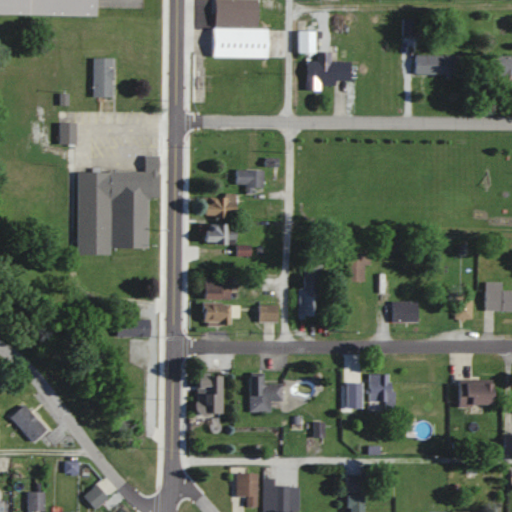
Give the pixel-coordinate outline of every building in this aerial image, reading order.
[(0,0),(0,14),(92,17),(91,0),(0,0)] [(260,1),(259,25),(216,27),(216,2),(260,1)] [(211,27),(213,59),(270,57),(269,28),(216,27),(211,27)] [(293,53),(311,53),(311,30),(293,30),(293,53)] [(457,55),(411,55),(411,75),(457,75),(457,55)] [(485,75),(511,75),(511,55),(485,56),(485,75)] [(89,97),(109,97),(109,58),(89,58),(89,97)] [(302,61),(302,90),(317,90),(317,81),(347,81),(347,61),(302,61)] [(73,123),(55,123),(55,144),(73,144),(73,123)] [(155,197),(155,154),(140,154),(140,171),(74,170),(73,254),(106,254),(107,246),(144,247),(144,197),(155,197)] [(260,168),(232,168),(232,185),(260,185),(260,168)] [(232,193),(199,193),(199,214),(232,214),(232,193)] [(197,242),(230,242),(230,229),(222,229),(222,221),(197,221),(197,242)] [(367,239),(344,239),(344,280),(361,280),(361,264),(367,264),(367,239)] [(295,287),(295,316),(315,316),(315,263),(301,263),(301,287),(295,287)] [(226,298),(226,278),(197,278),(197,298),(226,298)] [(490,282),(489,307),(511,307),(511,289),(505,290),(506,281),(490,282)] [(469,291),(451,291),(451,318),(469,318),(469,291)] [(414,300),(388,300),(388,321),(414,321),(414,300)] [(274,320),(274,304),(255,304),(255,320),(274,320)] [(198,305),(198,325),(227,325),(227,316),(234,316),(234,305),(198,305)] [(147,335),(147,318),(113,318),(113,335),(147,335)] [(246,411),(268,410),(268,400),(279,400),(279,383),(260,383),(260,373),(245,373),(246,411)] [(380,401),(380,406),(389,406),(389,373),(364,373),(364,401),(380,401)] [(192,375),(193,413),(215,413),(215,374),(192,375)] [(487,405),(487,382),(455,382),(455,405),(487,405)] [(6,416),(29,440),(43,427),(20,403),(6,416)] [(253,471),(232,472),(232,495),(242,495),(242,505),(253,505),(253,471)] [(361,474),(343,474),(343,491),(361,491),(361,474)] [(295,485),(267,485),(267,511),(295,511),(295,485)] [(24,491),(24,509),(40,509),(40,491),(24,491)] [(360,511),(361,493),(343,493),(343,511),(360,511)]
